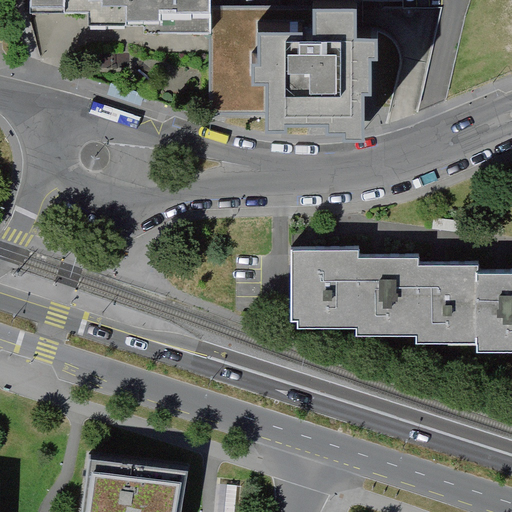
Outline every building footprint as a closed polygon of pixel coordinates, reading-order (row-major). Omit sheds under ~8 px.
[(32,0),(33,18),(91,18),(91,30),(148,31),(148,40),(213,41),(213,8),(213,0),(32,0)] [(316,9),(213,8),(213,41),(213,118),(265,118),(265,123),(287,123),(287,111),(327,112),(327,122),(342,122),(344,127),(363,127),(363,85),(372,85),(372,47),(379,47),(379,32),(360,32),(360,2),(316,2),(316,9)] [(326,251),(290,251),(288,323),(295,323),(295,329),(354,330),(354,336),(416,337),(416,344),(476,345),(476,353),(511,354),(511,274),(479,274),(479,266),(450,266),(420,265),(420,260),(389,260),(359,259),(359,252),(326,251)] [(180,511),(188,464),(89,452),(82,511),(180,511)] [(214,511),(236,511),(238,483),(216,482),(214,511)]
